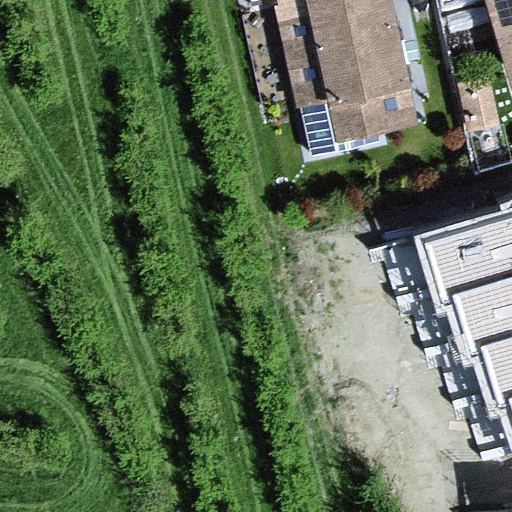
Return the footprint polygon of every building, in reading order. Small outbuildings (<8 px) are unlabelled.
[(417,117),(391,0),(281,0),(313,140),(417,117)] [(511,0),(487,0),(511,78),(511,0)] [(511,211),(416,241),(435,305),(445,302),(511,281),(511,211)] [(511,281),(445,302),(464,365),(474,363),(511,350),(511,281)] [(511,350),(474,363),(492,420),(499,418),(511,413),(511,350)] [(511,413),(499,418),(511,459),(511,413)]
